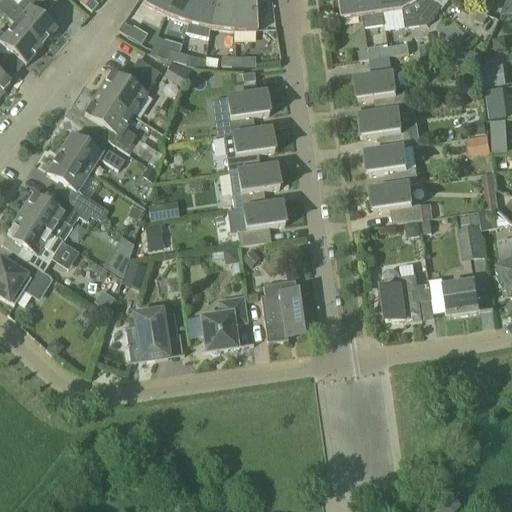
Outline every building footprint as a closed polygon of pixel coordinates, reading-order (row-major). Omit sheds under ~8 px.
[(0,4),(0,14),(14,27),(42,50),(57,31),(42,19),(50,10),(38,0),(24,0),(18,8),(10,2),(2,2),(0,4)] [(148,0),(144,9),(165,19),(173,0),(148,0)] [(173,0),(165,19),(187,27),(195,0),(173,0)] [(195,0),(187,27),(185,37),(208,42),(210,33),(215,0),(195,0)] [(225,0),(215,0),(210,33),(233,35),(235,1),(225,0)] [(363,20),(360,0),(339,0),(342,23),(363,20)] [(381,0),(360,0),(363,20),(365,31),(385,28),(383,17),(381,0)] [(381,0),(383,17),(403,14),(405,32),(428,29),(441,12),(426,1),(425,0),(381,0)] [(484,0),(479,14),(488,18),(495,0),(484,0)] [(511,0),(508,0),(508,2),(501,18),(511,16),(511,0)] [(84,8),(91,15),(92,15),(98,7),(91,1),(84,8)] [(235,1),(233,35),(257,35),(255,1),(235,1)] [(488,18),(479,14),(475,24),(484,27),(488,18)] [(124,26),(118,34),(127,40),(132,31),(124,26)] [(0,33),(0,61),(3,65),(11,56),(26,68),(42,50),(14,27),(5,38),(0,33)] [(408,47),(389,50),(390,60),(410,57),(408,47)] [(430,48),(420,50),(422,66),(433,64),(430,48)] [(155,59),(167,63),(176,66),(179,56),(159,50),(155,59)] [(379,52),(380,62),(390,60),(389,50),(379,52)] [(470,51),(465,64),(476,69),(482,56),(470,51)] [(368,53),(359,55),(360,65),(370,63),(368,53)] [(179,56),(176,66),(186,69),(189,59),(179,56)] [(222,60),(221,70),(232,70),(233,60),(222,60)] [(233,60),(232,70),(242,71),(243,61),(233,60)] [(111,75),(98,96),(132,118),(159,75),(138,62),(130,75),(140,82),(135,90),(111,75)] [(172,66),(164,79),(180,89),(190,72),(172,66)] [(503,70),(483,72),(485,91),(506,88),(503,70)] [(0,97),(10,86),(0,77),(0,97)] [(254,77),(242,78),(243,86),(255,84),(254,77)] [(379,103),(381,117),(399,114),(399,115),(408,113),(406,98),(397,99),(394,78),(355,83),(356,89),(353,89),(355,101),(358,101),(359,106),(379,103)] [(502,91),(485,93),(489,123),(506,120),(502,91)] [(97,139),(108,145),(129,159),(134,151),(135,150),(131,147),(136,139),(124,131),(132,118),(98,96),(84,118),(103,130),(97,139)] [(221,125),(223,140),(250,136),(248,122),(269,119),(268,114),(270,113),(269,101),(266,102),(265,96),(227,102),(230,123),(221,125)] [(381,117),(361,120),(361,126),(359,126),(360,138),(363,138),(364,143),(385,140),(387,154),(404,151),(404,152),(413,150),(411,135),(402,136),(399,115),(399,114),(381,117)] [(484,123),(467,125),(469,138),(486,136),(484,123)] [(250,136),(223,140),(229,177),(255,173),(253,159),(274,156),(273,151),(276,150),(274,138),(271,139),(271,133),(250,136)] [(104,151),(101,156),(72,137),(59,157),(89,176),(99,162),(118,174),(124,164),(104,151)] [(487,139),(467,142),(469,158),(490,154),(487,139)] [(507,140),(492,141),(492,156),(508,155),(507,140)] [(387,154),(366,157),(367,162),(364,163),(366,175),(368,174),(369,180),(390,177),(392,191),(393,191),(410,188),(418,187),(413,150),(404,152),(404,151),(387,154)] [(77,195),(89,176),(59,157),(46,177),(76,197),(77,195)] [(255,173),(229,177),(234,214),(243,212),(260,210),(258,196),(279,193),(278,187),(281,187),(279,175),(277,175),(276,170),(255,173)] [(151,185),(156,177),(146,171),(141,178),(151,185)] [(493,178),(480,180),(485,214),(498,213),(493,178)] [(395,214),(398,228),(405,227),(418,225),(421,224),(424,224),(433,223),(431,207),(422,209),(413,210),(410,188),(393,191),(392,191),(371,194),(372,199),(369,200),(371,212),(374,211),(375,217),(395,214)] [(34,197),(20,218),(63,245),(71,232),(82,215),(73,209),(57,199),(51,208),(34,197)] [(81,197),(73,209),(82,215),(90,220),(97,224),(104,212),(81,197)] [(164,206),(147,208),(149,224),(166,222),(164,206)] [(237,235),(239,251),(265,247),(263,233),(284,230),(284,224),(286,224),(284,212),(282,212),(281,207),(260,210),(243,212),(246,234),(237,235)] [(494,214),(480,216),(482,232),(496,230),(494,214)] [(86,226),(90,220),(82,215),(78,221),(86,226)] [(24,250),(18,260),(22,262),(43,276),(63,245),(20,218),(7,239),(24,250)] [(431,224),(423,226),(425,239),(433,238),(431,224)] [(418,227),(406,229),(407,241),(420,240),(418,227)] [(479,228),(458,231),(463,263),(485,260),(479,228)] [(159,229),(145,231),(148,254),(162,252),(159,229)] [(121,239),(102,267),(122,280),(133,247),(121,239)] [(236,251),(223,253),(225,266),(238,265),(236,251)] [(251,251),(241,261),(249,270),(260,260),(251,251)] [(39,298),(51,281),(43,276),(22,262),(18,260),(11,270),(0,262),(0,300),(14,310),(25,293),(39,298)] [(511,261),(500,264),(501,269),(496,271),(511,302),(511,301),(511,261)] [(139,295),(146,273),(129,268),(122,289),(139,295)] [(429,286),(417,288),(416,279),(399,282),(397,278),(394,275),(390,275),(386,276),(384,280),(383,284),(384,291),(381,291),(386,326),(413,323),(414,326),(423,325),(420,306),(432,304),(429,286)] [(297,303),(295,284),(263,288),(265,299),(261,300),(267,347),(288,344),(287,340),(290,340),(291,339),(293,338),(294,337),(296,336),(297,335),(298,333),(299,332),(300,330),(300,327),(300,326),(300,325),(300,323),(304,322),(301,302),(297,303)] [(475,284),(444,289),(448,321),(480,315),(475,284)] [(100,292),(93,304),(105,312),(113,300),(100,292)] [(220,317),(200,320),(205,356),(211,355),(213,357),(217,358),(219,357),(221,354),(238,351),(234,327),(246,325),(243,301),(218,305),(220,317)] [(126,332),(124,332),(124,333),(127,333),(129,349),(127,349),(127,350),(129,350),(131,366),(128,366),(128,368),(132,367),(134,367),(168,362),(165,344),(177,342),(174,318),(162,319),(161,319),(160,316),(135,320),(137,330),(126,332)] [(55,343),(48,352),(56,359),(63,351),(55,343)] [(436,485),(409,511),(457,511),(460,509),(436,485)]
